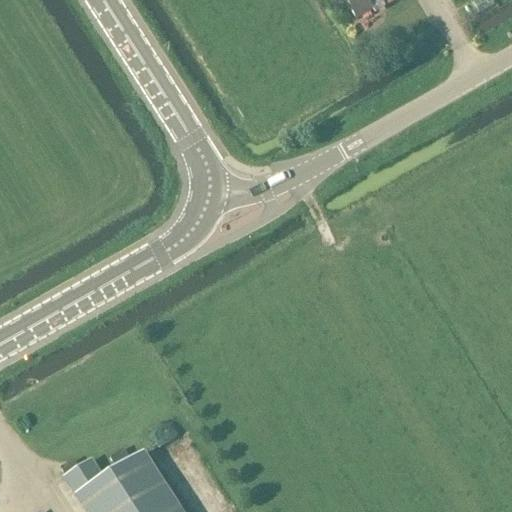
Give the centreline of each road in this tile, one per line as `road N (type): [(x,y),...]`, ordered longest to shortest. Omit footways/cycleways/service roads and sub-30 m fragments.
road 1 (unclassified): [(209,201),(294,179),(511,57)]
road 2 (secondary): [(0,346),(170,251),(195,231),(209,201)]
road 3 (secondary): [(209,201),(196,146),(102,0)]
